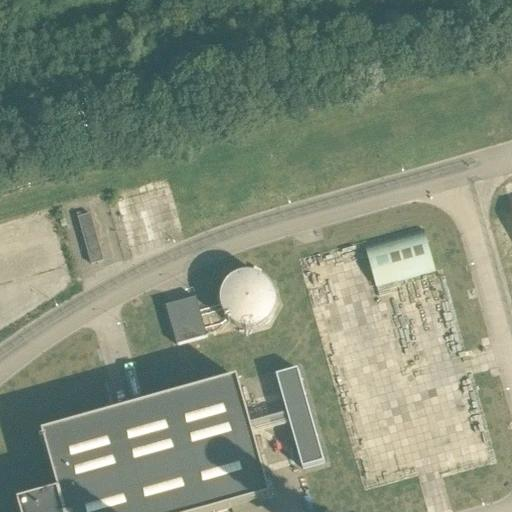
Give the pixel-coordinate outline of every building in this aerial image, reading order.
[(367,246),(377,287),(436,272),(426,231),(367,246)] [(228,319),(235,326),(244,330),(254,332),(264,330),(272,324),(279,317),(282,307),(282,297),(279,288),(273,280),(264,274),(254,272),(244,273),(235,278),(228,285),(224,294),(223,304),(224,310),(228,319)] [(168,307),(178,346),(208,337),(202,316),(201,311),(197,299),(168,307)] [(277,377),(304,470),(325,463),(299,371),(277,377)] [(44,434),(60,492),(21,503),(23,511),(219,511),(271,497),(238,379),(44,434)]
